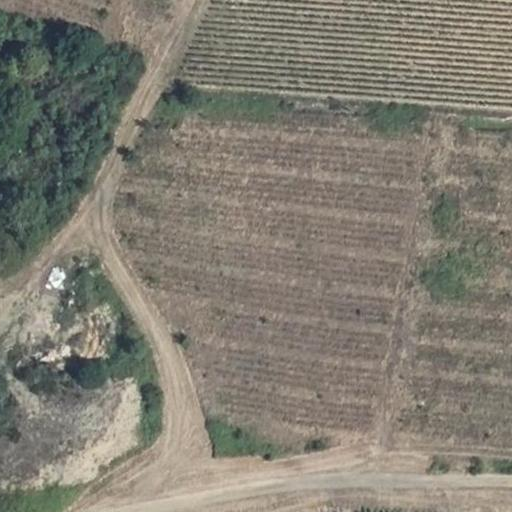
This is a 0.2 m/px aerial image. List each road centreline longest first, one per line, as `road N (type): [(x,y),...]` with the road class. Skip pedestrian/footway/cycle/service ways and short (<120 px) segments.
road 1 (track): [(0,329),(81,222),(201,0)]
road 2 (track): [(138,511),(307,480),(511,480)]
